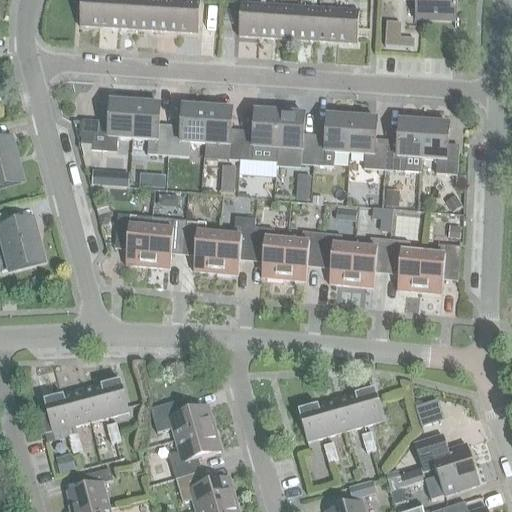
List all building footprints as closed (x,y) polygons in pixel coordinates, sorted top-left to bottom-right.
[(99,30),(100,0),(80,0),(79,29),(99,30)] [(120,0),(100,0),(99,30),(118,31),(120,0)] [(138,32),(140,0),(120,0),(118,31),(138,32)] [(151,0),(140,0),(138,32),(158,33),(160,1),(151,0)] [(401,0),(402,1),(416,2),(415,21),(455,23),(456,0),(401,0)] [(178,34),(180,2),(160,1),(158,33),(178,34)] [(199,3),(180,2),(178,34),(198,35),(199,3)] [(257,40),(260,7),(240,6),(238,38),(257,40)] [(260,7),(257,40),(277,41),(279,8),(260,7)] [(299,10),(279,8),(277,41),(297,42),(299,10)] [(317,44),(319,11),(299,10),(297,42),(317,44)] [(319,11),(317,44),(336,45),(339,12),(319,11)] [(339,12),(336,45),(356,46),(358,14),(339,12)] [(399,41),(399,49),(413,50),(413,42),(399,41)] [(117,141),(132,142),(135,106),(110,104),(108,130),(92,128),(91,153),(116,155),(117,141)] [(160,107),(135,106),(132,142),(148,143),(147,157),(156,158),(167,159),(169,134),(158,133),(160,107)] [(180,134),(169,134),(167,159),(179,159),(180,145),(204,147),(207,111),(182,109),(180,134)] [(228,163),(240,163),(241,139),(230,138),(232,112),(207,111),(204,147),(229,148),(228,163)] [(252,150),(277,152),(279,116),(254,114),(253,139),(241,139),(240,163),(251,164),(252,150)] [(304,117),(279,116),(277,152),(276,166),(300,168),(312,168),(314,143),(303,143),(303,140),(303,135),(304,117)] [(324,155),(349,156),(352,120),(326,119),(325,144),(314,143),(312,168),(324,169),(324,155)] [(364,172),(384,173),(386,148),(375,147),(377,122),(352,120),(349,156),(365,157),(364,172)] [(421,161),(424,125),(399,124),(396,149),(386,148),(384,173),(420,176),(421,161)] [(449,127),(424,125),(421,161),(437,162),(436,177),(457,178),(458,153),(447,152),(449,127)] [(0,144),(0,187),(20,182),(10,142),(0,144)] [(129,175),(92,172),(91,188),(128,191),(129,175)] [(309,205),(311,179),(298,178),(296,204),(309,205)] [(221,187),(221,195),(234,195),(235,187),(221,187)] [(398,210),(399,194),(387,193),(385,209),(398,210)] [(452,215),(462,209),(456,198),(446,205),(452,215)] [(8,229),(5,216),(0,217),(0,238),(9,272),(41,263),(31,223),(8,229)] [(110,216),(100,219),(102,228),(108,227),(111,222),(110,216)] [(152,221),(129,219),(117,218),(115,252),(126,253),(125,268),(147,270),(151,231),(152,221)] [(251,265),(254,231),(254,223),(235,221),(233,239),(219,238),(215,276),(238,278),(239,264),(251,265)] [(183,253),(186,224),(166,222),(165,232),(151,231),(147,270),(169,272),(171,252),(183,253)] [(205,226),(186,224),(183,253),(194,254),(193,274),(215,276),(219,238),(204,236),(205,226)] [(460,242),(461,230),(449,229),(448,241),(460,242)] [(261,281),(283,283),(287,244),(272,243),(273,232),(265,231),(254,231),(251,265),(262,266),(261,281)] [(307,270),(319,272),(322,236),(302,235),(301,245),(287,244),(283,283),(306,285),(307,270)] [(341,238),(322,236),(319,272),(330,273),(329,287),(351,289),(355,250),(340,249),(341,238)] [(375,277),(387,278),(390,243),(370,241),(369,252),(355,250),(351,289),(374,291),(375,277)] [(419,295),(423,257),(408,255),(409,245),(390,243),(387,278),(398,279),(397,293),(419,295)] [(437,258),(423,257),(419,295),(442,297),(443,277),(458,279),(461,249),(438,247),(437,258)] [(120,383),(101,388),(109,420),(129,415),(120,383)] [(101,388),(82,393),(90,425),(109,420),(101,388)] [(355,398),(364,429),(383,424),(374,392),(355,398)] [(90,425),(82,393),(62,398),(71,430),(90,425)] [(71,430),(62,398),(43,403),(45,410),(45,412),(37,414),(44,437),(70,430),(71,430)] [(364,429),(355,398),(336,403),(345,435),(364,429)] [(172,432),(175,444),(214,432),(208,409),(185,416),(181,403),(150,412),(157,436),(172,432)] [(316,409),(325,440),(345,435),(336,403),(316,409)] [(438,404),(415,411),(418,420),(441,413),(438,404)] [(325,440),(316,409),(297,414),(306,446),(325,440)] [(109,438),(119,435),(116,427),(107,429),(109,438)] [(221,455),(214,432),(175,444),(179,455),(168,458),(175,482),(201,474),(198,462),(221,455)] [(119,435),(109,438),(111,447),(121,444),(119,435)] [(360,438),(363,447),(372,444),(370,435),(360,438)] [(76,436),(68,438),(69,441),(71,447),(80,445),(77,436),(76,436)] [(434,471),(436,480),(472,468),(466,448),(443,456),(438,440),(414,448),(422,475),(434,471)] [(375,453),(372,444),(363,447),(366,456),(375,453)] [(80,445),(71,447),(73,456),(82,453),(80,445)] [(322,449),(325,458),(335,455),(332,446),(322,449)] [(335,455),(325,458),(328,466),(337,464),(335,455)] [(74,473),(70,457),(55,461),(59,477),(74,473)] [(472,468),(436,480),(443,500),(479,488),(472,468)] [(68,496),(71,511),(107,511),(109,511),(102,487),(113,484),(110,472),(81,479),(84,491),(68,496)] [(396,473),(385,477),(390,494),(424,483),(421,472),(398,480),(396,473)] [(193,503),(195,511),(205,511),(235,503),(228,480),(205,487),(201,474),(175,482),(182,506),(193,503)] [(376,497),(372,484),(347,491),(351,504),(376,497)] [(237,511),(235,503),(205,511),(237,511)]
